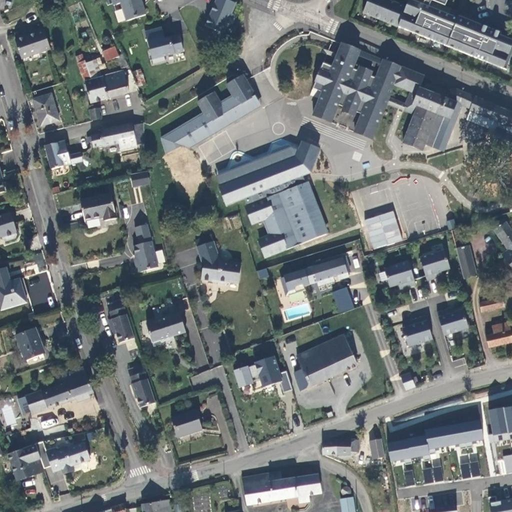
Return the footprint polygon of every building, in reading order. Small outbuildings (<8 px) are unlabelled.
[(141,0),(112,0),(114,6),(121,4),(127,22),(146,16),(141,0)] [(234,3),(227,0),(213,0),(203,25),(222,33),(234,3)] [(389,0),(367,0),(363,13),(506,70),(511,54),(511,49),(511,45),(511,40),(500,35),(501,33),(479,25),(477,30),(471,27),(472,24),(410,0),(408,0),(406,7),(389,0)] [(161,27),(144,31),(150,59),(185,51),(181,35),(164,39),(161,27)] [(50,49),(44,30),(36,33),(37,35),(16,43),(22,59),(50,49)] [(511,114),(511,112),(452,88),(447,100),(419,88),(424,77),(383,60),(376,78),(370,76),(372,72),(360,67),(358,71),(352,69),(359,51),(342,44),(332,67),(323,63),(315,82),(325,86),(313,116),(331,123),(338,105),(344,107),(342,111),(354,116),(356,112),(362,114),(354,132),(372,139),(387,104),(401,110),(414,115),(403,143),(422,151),(425,145),(431,148),(444,118),(450,120),(457,104),(471,109),(470,112),(491,120),(491,119),(499,122),(499,120),(508,124),(511,114)] [(122,69),(128,66),(118,46),(115,47),(119,57),(117,57),(122,69)] [(119,57),(115,47),(103,52),(107,62),(117,57),(119,57)] [(102,78),(96,60),(86,64),(92,80),(102,78)] [(85,82),(92,80),(86,64),(85,61),(78,64),(85,82)] [(133,71),(139,86),(146,84),(141,68),(133,71)] [(108,99),(129,93),(124,72),(102,78),(108,99)] [(258,101),(243,76),(227,86),(232,96),(220,103),(215,93),(198,103),(213,128),(216,127),(217,128),(228,122),(226,120),(229,118),(229,117),(230,116),(232,120),(241,114),(240,111),(240,110),(241,111),(244,110),(245,111),(256,105),(255,103),(258,101)] [(91,103),(108,99),(102,78),(92,80),(85,82),(91,103)] [(41,127),(59,121),(51,95),(33,100),(41,127)] [(261,106),(258,101),(255,103),(256,105),(245,111),(244,110),(241,111),(240,110),(240,111),(241,114),(232,120),(230,116),(229,117),(229,118),(226,120),(228,122),(217,128),(216,127),(213,128),(216,133),(261,106)] [(99,109),(98,110),(97,105),(89,106),(92,120),(101,119),(99,109)] [(167,130),(176,147),(210,130),(201,112),(167,130)] [(144,144),(144,129),(143,124),(132,126),(132,124),(99,131),(100,135),(91,137),(93,148),(102,146),(102,147),(119,144),(120,151),(137,147),(137,146),(144,144)] [(71,165),(65,142),(45,146),(52,171),(71,165)] [(184,146),(166,154),(187,195),(204,186),(184,146)] [(261,170),(270,187),(311,167),(302,149),(261,170)] [(216,185),(225,202),(265,182),(257,164),(216,185)] [(147,172),(131,175),(133,188),(149,185),(147,172)] [(309,182),(278,194),(299,245),(328,233),(309,182)] [(278,194),(273,196),(274,199),(276,199),(280,210),(279,211),(280,214),(279,215),(280,217),(283,216),(287,226),(284,228),(285,230),(286,230),(287,233),(289,232),(294,244),(292,245),(293,247),(299,245),(278,194)] [(117,219),(111,195),(80,202),(85,221),(104,217),(105,222),(117,219)] [(274,199),(273,196),(246,207),(253,225),(263,221),(269,236),(259,240),(266,258),(293,247),(292,245),(294,244),(289,232),(287,233),(286,230),(285,230),(284,228),(287,226),(283,216),(280,217),(279,215),(280,214),(279,211),(280,210),(276,199),(274,199)] [(363,220),(373,250),(403,240),(393,211),(363,220)] [(0,237),(2,237),(3,240),(6,241),(16,238),(17,236),(16,233),(17,232),(11,213),(0,216),(0,237)] [(511,232),(511,230),(506,222),(493,230),(501,240),(511,232)] [(136,228),(140,245),(134,246),(138,261),(136,262),(138,272),(141,271),(141,272),(159,267),(148,225),(136,228)] [(511,242),(511,243),(511,247),(501,255),(511,269),(511,268),(511,232),(501,240),(502,243),(504,244),(505,245),(507,244),(511,242)] [(241,265),(220,261),(214,242),(197,247),(202,263),(204,263),(201,280),(212,282),(212,280),(216,281),(219,285),(225,286),(229,283),(239,284),(241,265)] [(469,246),(456,249),(464,280),(477,276),(469,246)] [(158,264),(165,262),(162,250),(155,252),(158,264)] [(443,278),(441,273),(450,270),(444,251),(420,259),(427,282),(443,278)] [(350,273),(345,257),(284,276),(284,278),(281,279),(286,296),(305,290),(304,287),(322,281),(323,285),(334,281),(333,278),(338,276),(339,280),(349,277),(348,273),(350,273)] [(390,289),(399,286),(400,291),(416,286),(409,262),(384,270),(390,289)] [(269,277),(266,270),(257,272),(259,280),(269,277)] [(27,303),(20,280),(0,285),(0,307),(1,311),(27,303)] [(331,293),(339,314),(354,308),(346,287),(331,293)] [(482,312),(504,307),(502,298),(480,304),(482,312)] [(112,331),(115,330),(119,343),(135,339),(122,301),(118,302),(122,316),(112,319),(109,321),(112,331)] [(122,316),(118,302),(107,305),(112,319),(122,316)] [(180,313),(172,302),(161,306),(165,318),(180,313)] [(463,310),(454,313),(452,308),(437,313),(444,337),(469,329),(463,310)] [(343,315),(346,321),(357,317),(355,311),(343,315)] [(186,332),(180,313),(165,318),(146,324),(154,347),(171,341),(170,337),(174,336),(186,332)] [(410,321),(411,326),(403,329),(408,348),(433,340),(425,317),(410,321)] [(486,336),(489,347),(511,342),(511,340),(508,323),(492,327),(494,334),(486,336)] [(15,336),(25,361),(45,353),(42,345),(41,345),(34,329),(15,336)] [(352,354),(343,336),(297,358),(302,370),(293,374),(301,391),(363,363),(358,351),(352,354)] [(156,403),(143,365),(139,367),(143,381),(133,384),(132,385),(135,396),(136,395),(140,408),(156,403)] [(133,384),(143,381),(139,367),(128,370),(133,384)] [(286,396),(276,367),(240,380),(250,409),(286,396)] [(93,392),(83,368),(62,375),(65,384),(40,392),(25,397),(31,412),(32,414),(76,399),(88,394),(93,392)] [(416,388),(410,374),(401,377),(406,391),(416,388)] [(89,398),(88,394),(76,399),(77,402),(89,398)] [(0,411),(4,426),(18,422),(10,396),(0,399),(0,411)] [(26,414),(31,412),(25,397),(20,399),(26,414)] [(511,406),(488,411),(493,435),(511,431),(511,406)] [(203,430),(196,410),(171,418),(178,438),(203,430)] [(305,427),(300,413),(276,422),(281,436),(305,427)] [(40,422),(42,429),(58,425),(56,417),(40,422)] [(275,419),(249,428),(255,447),(281,438),(281,436),(276,422),(275,419)] [(424,429),(425,436),(428,450),(483,441),(480,420),(424,429)] [(428,450),(425,436),(386,442),(390,463),(430,454),(428,450)] [(370,441),(373,458),(386,456),(383,439),(376,440),(370,441)] [(323,444),(323,455),(351,455),(350,453),(358,453),(359,440),(338,440),(323,444)] [(90,460),(84,442),(57,452),(55,448),(46,451),(43,443),(35,444),(44,469),(51,466),(53,473),(62,470),(64,474),(75,471),(73,466),(90,460)] [(24,449),(34,476),(44,472),(35,445),(24,449)] [(24,449),(8,455),(17,482),(34,476),(24,449)] [(511,454),(502,456),(506,474),(511,472),(511,454)] [(478,462),(470,463),(472,478),(481,477),(478,462)] [(469,464),(461,465),(463,480),(472,479),(469,464)] [(441,467),(432,468),(435,483),(444,482),(441,467)] [(430,469),(422,470),(424,485),(433,484),(430,469)] [(412,471),(404,472),(406,487),(415,486),(412,471)] [(309,495),(322,493),(318,475),(283,481),(281,472),(242,479),(247,506),(298,497),(309,495)] [(344,496),(345,496),(346,496),(348,496),(350,495),(351,494),(352,492),(351,491),(351,490),(351,489),(349,487),(347,486),(346,486),(345,487),(343,487),(342,490),(342,492),(342,493),(342,494),(344,496)] [(381,490),(383,500),(390,499),(388,489),(381,490)] [(340,500),(342,511),(355,511),(354,498),(340,500)] [(511,511),(511,498),(489,503),(490,511),(511,511)] [(170,511),(169,500),(142,504),(143,511),(170,511)] [(126,511),(124,503),(111,507),(112,511),(126,511)]
